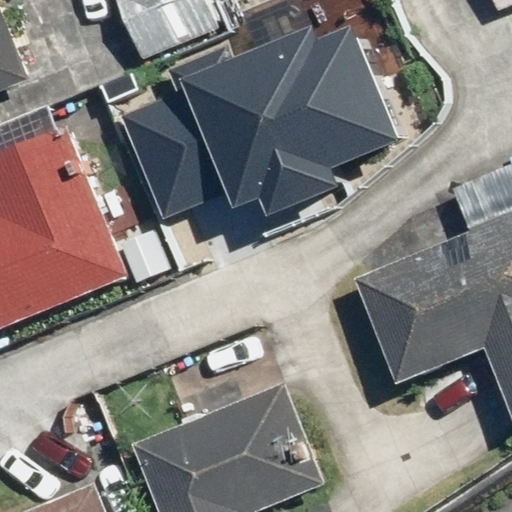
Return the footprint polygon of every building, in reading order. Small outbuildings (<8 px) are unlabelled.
[(0,0),(0,90),(38,73),(4,0),(0,0)] [(220,0),(132,0),(156,59),(232,30),(220,0)] [(362,144),(445,111),(406,15),(362,32),(355,16),(257,55),(252,43),(162,79),(173,107),(142,119),(180,215),(213,202),(220,221),(369,162),(362,144)] [(0,334),(144,276),(82,123),(0,156),(0,172),(15,210),(0,216),(0,334)] [(511,193),(474,211),(483,230),(363,285),(413,394),(502,353),(511,375),(511,193)] [(311,384),(150,443),(175,511),(270,511),(347,484),(311,384)] [(120,511),(108,482),(34,511),(120,511)]
